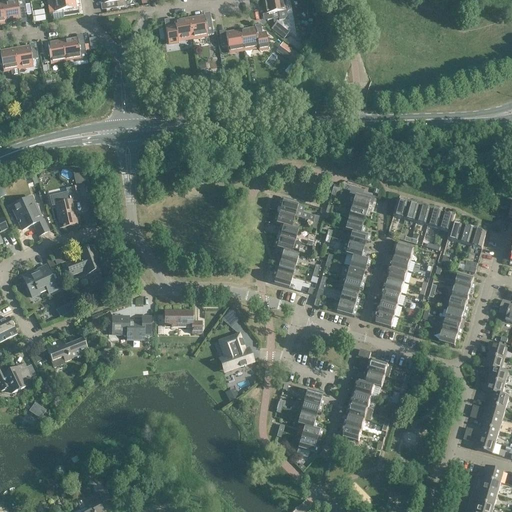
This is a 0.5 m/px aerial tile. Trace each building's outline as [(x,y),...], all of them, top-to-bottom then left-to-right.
[(21,0),(17,1),(17,3),(2,5),(5,23),(20,21),(19,15),(25,14),(22,0),(21,0)] [(74,10),(72,0),(54,0),(56,13),(62,12),(63,17),(79,15),(78,9),(74,10)] [(123,8),(121,0),(103,0),(104,5),(108,4),(109,10),(123,8)] [(284,12),(281,0),(264,0),(263,0),(266,15),(267,21),(279,19),(279,21),(285,20),(287,17),(286,12),(284,12)] [(41,11),(33,12),(34,22),(43,21),(41,11)] [(210,17),(189,21),(192,39),(213,35),(210,17)] [(192,39),(189,21),(174,23),(174,24),(164,26),(167,45),(178,43),(177,41),(192,39)] [(275,25),(270,30),(283,40),(287,34),(275,25)] [(255,30),(240,33),(243,51),(258,48),(259,50),(268,49),(266,35),(263,35),(261,27),(255,28),(255,30)] [(243,51),(240,33),(219,36),(221,48),(227,47),(228,53),(243,51)] [(96,39),(89,40),(90,51),(97,49),(96,39)] [(83,40),(62,43),(65,61),(75,59),(76,63),(88,61),(86,51),(85,51),(84,46),(83,40)] [(65,61),(62,43),(47,46),(48,52),(43,53),(43,59),(44,65),(65,61)] [(300,56),(284,44),(278,51),(294,64),(300,56)] [(30,48),(15,51),(18,69),(33,67),(32,61),(38,60),(37,54),(31,55),(30,48)] [(15,51),(0,53),(0,55),(1,60),(0,59),(0,65),(2,66),(3,72),(11,70),(12,78),(19,77),(18,69),(15,51)] [(280,79),(276,85),(281,88),(284,83),(280,79)] [(74,169),(77,180),(84,178),(82,167),(74,169)] [(71,189),(74,201),(74,202),(80,201),(77,187),(71,189)] [(74,201),(71,189),(66,190),(67,194),(50,197),(52,206),(54,206),(60,229),(77,225),(72,202),(74,201)] [(355,197),(351,208),(369,213),(371,207),(368,206),(370,201),(355,197)] [(11,208),(22,231),(34,226),(39,238),(49,233),(43,220),(42,221),(35,207),(34,208),(32,204),(34,203),(31,198),(11,208)] [(281,208),(279,213),(294,218),(298,206),(280,201),(278,208),(281,208)] [(403,204),(398,202),(393,218),(405,221),(410,203),(404,201),(403,204)] [(416,204),(410,203),(405,221),(416,224),(421,209),(416,207),(416,204)] [(426,210),(421,209),(416,224),(427,227),(433,209),(426,207),(426,210)] [(369,213),(351,208),(348,219),(363,224),(365,219),(367,220),(369,213)] [(440,211),(433,209),(427,227),(439,231),(443,215),(439,214),(440,211)] [(294,218),(279,213),(278,218),(275,217),(273,224),(280,226),(291,229),(294,218)] [(448,217),(443,215),(439,231),(450,234),(453,222),(454,222),(455,216),(449,214),(448,217)] [(363,224),(348,219),(345,231),(351,233),(351,232),(363,236),(363,235),(365,229),(362,228),(363,224)] [(450,234),(448,241),(459,244),(464,229),(459,227),(460,224),(454,222),(453,222),(450,234)] [(280,226),(278,232),(281,233),(279,238),(295,242),(298,231),(291,229),(280,226)] [(469,230),(464,229),(459,244),(471,247),(476,229),(469,227),(469,230)] [(482,231),(476,229),(471,247),(482,251),(486,235),(481,234),(482,231)] [(351,232),(351,233),(348,244),(364,248),(365,243),(368,244),(370,237),(363,235),(363,236),(351,232)] [(295,242),(279,238),(278,243),(275,242),(273,249),(280,251),(291,254),(292,253),(297,255),(300,244),(295,242)] [(364,248),(348,244),(345,255),(352,257),(363,260),(365,254),(362,253),(364,248)] [(396,252),(395,257),(410,262),(414,250),(396,245),(394,251),(396,252)] [(77,253),(79,260),(65,265),(70,277),(84,272),(86,277),(103,270),(101,265),(102,265),(101,262),(100,263),(95,251),(93,252),(91,247),(77,253)] [(291,254),(280,251),(278,257),(281,258),(280,262),(295,267),(299,255),(297,255),(292,253),(291,254)] [(352,257),(349,268),(364,273),(366,268),(368,269),(370,262),(363,260),(352,257)] [(410,262),(395,257),(394,262),(391,261),(389,268),(407,273),(410,262)] [(277,262),(274,273),(292,278),(295,267),(280,262),(277,262)] [(46,266),(22,277),(32,299),(40,295),(39,293),(46,290),(49,295),(57,291),(55,286),(50,274),(46,266)] [(364,273),(349,268),(345,280),(364,285),(365,279),(363,278),(364,273)] [(407,273),(389,268),(387,274),(390,275),(389,280),(404,284),(407,273)] [(54,272),(50,274),(55,286),(60,284),(54,272)] [(292,278),(274,273),(272,279),(275,280),(274,285),(289,290),(292,278)] [(459,276),(455,287),(473,292),(475,286),(472,285),(474,280),(459,276)] [(364,285),(345,280),(342,291),(357,295),(359,290),(362,291),(364,285)] [(404,284),(389,280),(387,285),(384,284),(383,290),(401,295),(404,284)] [(473,292),(455,287),(452,298),(467,303),(469,298),(471,299),(473,292)] [(401,295),(383,290),(381,297),(383,297),(382,302),(397,307),(401,295)] [(357,295),(342,291),(339,302),(357,307),(359,301),(356,300),(357,295)] [(467,303),(452,298),(449,309),(467,315),(469,308),(466,308),(467,303)] [(511,304),(502,301),(499,314),(508,317),(506,322),(511,324),(511,304)] [(357,307),(339,302),(336,314),(354,319),(357,307)] [(397,307),(382,302),(381,307),(378,306),(376,313),(394,318),(397,307)] [(467,315),(449,309),(446,321),(464,326),(465,321),(467,315)] [(201,335),(201,323),(192,323),(192,312),(164,312),(164,328),(171,328),(171,329),(173,329),(173,328),(192,329),(192,335),(201,335)] [(394,318),(376,313),(374,319),(377,320),(376,325),(391,330),(394,318)] [(0,344),(17,336),(8,318),(0,322),(0,344)] [(112,318),(112,336),(127,336),(127,341),(134,341),(135,341),(137,341),(143,341),(143,336),(150,336),(150,318),(142,318),(142,323),(128,323),(128,318),(112,318)] [(464,326),(446,321),(443,332),(460,337),(464,326)] [(460,337),(443,332),(439,343),(454,348),(456,343),(459,344),(460,337)] [(218,342),(224,358),(219,360),(224,373),(229,372),(252,363),(248,350),(244,351),(239,335),(218,342)] [(83,340),(76,343),(71,345),(65,347),(63,341),(45,348),(50,361),(62,356),(64,363),(88,354),(83,340)] [(495,346),(490,344),(487,352),(490,353),(489,357),(504,361),(508,350),(495,346)] [(371,354),(360,351),(358,357),(369,361),(371,354)] [(504,361),(489,357),(487,362),(485,361),(483,368),(490,369),(501,372),(504,361)] [(388,366),(370,361),(367,373),(370,373),(385,378),(388,379),(392,367),(388,366)] [(0,391),(0,393),(10,388),(13,394),(26,388),(23,382),(31,378),(35,376),(31,366),(26,369),(24,365),(14,369),(12,365),(2,370),(1,368),(0,368),(0,391)] [(490,369),(487,380),(505,386),(508,374),(501,372),(490,369)] [(385,378),(370,373),(368,378),(365,377),(364,383),(363,384),(374,387),(380,389),(381,389),(385,378)] [(505,386),(487,380),(483,392),(490,394),(491,393),(502,397),(502,396),(505,386)] [(357,381),(355,388),(353,393),(371,398),(377,400),(380,389),(374,387),(363,384),(364,383),(357,381)] [(235,391),(226,396),(229,403),(238,398),(235,391)] [(322,396),(307,391),(304,403),(321,408),(323,402),(321,401),(322,396)] [(371,398),(353,393),(352,398),(350,404),(368,409),(371,398)] [(491,393),(490,394),(489,400),(487,405),(490,406),(505,410),(509,399),(502,396),(502,397),(491,393)] [(321,408),(304,403),(300,414),(315,418),(317,414),(320,414),(321,408)] [(373,411),(368,409),(350,404),(348,411),(351,411),(350,416),(365,420),(370,422),(373,411)] [(505,410),(490,406),(489,410),(486,410),(484,416),(502,421),(505,410)] [(315,418),(300,414),(297,425),(304,428),(304,427),(315,431),(315,430),(317,424),(314,423),(315,418)] [(365,420),(350,416),(348,421),(345,420),(344,427),(361,432),(365,420)] [(502,421),(484,416),(482,423),(485,423),(484,428),(499,433),(502,421)] [(304,427),(304,428),(301,439),(316,443),(318,438),(320,439),(322,432),(315,430),(315,431),(304,427)] [(361,432),(344,427),(342,433),(345,434),(343,439),(358,443),(361,432)] [(499,433),(484,428),(482,433),(479,432),(477,439),(496,444),(499,433)] [(295,437),(292,448),(315,455),(317,449),(315,448),(316,443),(301,439),(295,437)] [(496,444),(477,439),(476,445),(474,450),(493,455),(496,444)] [(504,473),(486,468),(484,475),(487,475),(486,480),(501,485),(504,473)] [(501,485),(486,480),(484,485),(481,484),(479,491),(497,496),(501,485)] [(106,489),(98,492),(102,503),(109,501),(106,489)] [(497,496),(479,491),(478,497),(480,498),(479,503),(494,507),(497,496)] [(105,511),(100,503),(87,510),(84,511),(105,511)] [(492,511),(494,507),(479,503),(478,508),(475,507),(473,511),(492,511)]
